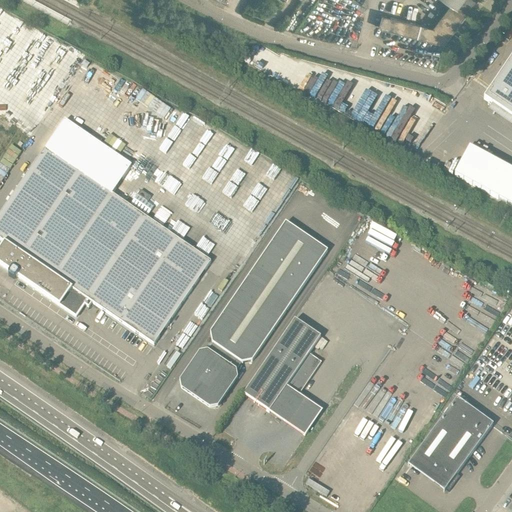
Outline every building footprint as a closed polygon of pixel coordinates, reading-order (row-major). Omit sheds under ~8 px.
[(448,0),(453,3),(435,28),(382,14),(378,28),(443,44),(476,0),(448,0)] [(0,109),(13,117),(16,115),(20,122),(16,124),(29,126),(26,131),(32,131),(30,128),(37,129),(61,87),(56,90),(57,82),(64,86),(78,62),(68,45),(67,46),(20,18),(0,30),(0,109)] [(511,57),(484,99),(511,118),(511,57)] [(147,93),(141,103),(164,116),(169,106),(147,93)] [(45,149),(0,215),(0,240),(4,243),(0,248),(0,266),(76,319),(85,306),(89,308),(92,303),(154,346),(211,263),(113,196),(135,164),(67,118),(45,149)] [(511,172),(470,149),(455,176),(511,208),(511,172)] [(253,273),(294,301),(327,252),(286,224),(253,273)] [(200,353),(180,382),(181,390),(210,410),(218,408),(238,380),(236,371),(241,364),(253,361),(294,301),(253,273),(212,332),(213,344),(208,352),(200,353)] [(294,321),(243,396),(269,413),(275,405),(287,413),(321,363),(309,355),(320,338),(294,321)] [(457,399),(410,464),(446,490),(493,426),(457,399)]
